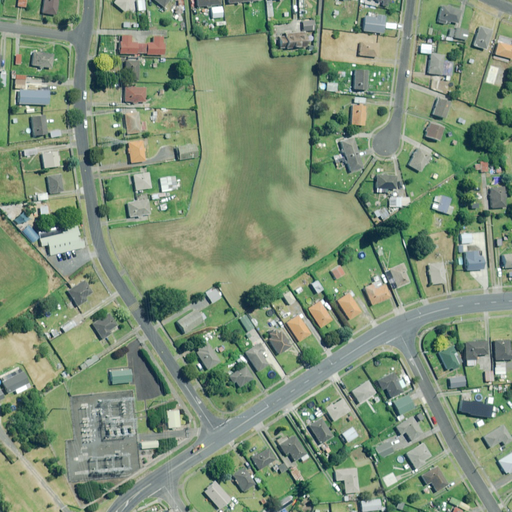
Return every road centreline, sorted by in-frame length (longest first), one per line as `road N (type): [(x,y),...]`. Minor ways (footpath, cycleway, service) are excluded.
road 1 (residential): [(220,438),(103,255),(82,150),(85,39)]
road 2 (residential): [(495,511),(396,325)]
road 3 (tertiary): [(220,438),(396,325)]
road 4 (residential): [(387,141),(397,123),(412,0)]
